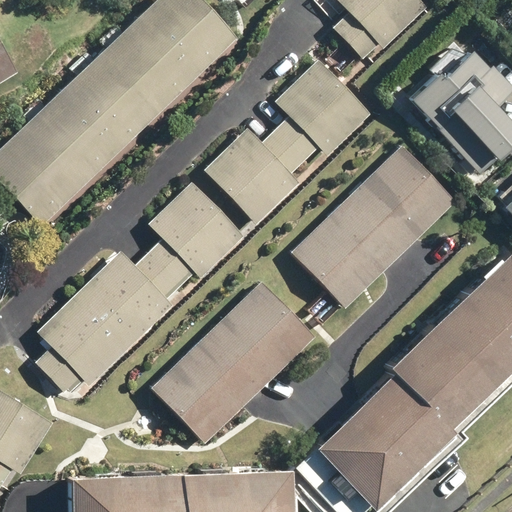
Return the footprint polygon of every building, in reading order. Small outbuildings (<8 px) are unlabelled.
[(148,0),(0,143),(0,187),(38,226),(234,37),(198,0),(148,0)] [(424,7),(416,0),(332,0),(344,12),(328,27),(358,59),(374,45),(379,49),(424,7)] [(504,88),(466,48),(435,78),(429,71),(400,98),(424,124),(438,111),(486,162),(511,137),(511,127),(489,103),(504,88)] [(0,80),(14,72),(0,50),(0,80)] [(244,127),(199,169),(252,225),(297,183),(287,173),(315,147),(323,156),(368,114),(315,58),(270,101),(284,116),(257,141),(244,127)] [(286,252),(341,308),(453,200),(399,144),(286,252)] [(511,177),(487,201),(511,228),(511,177)] [(80,380),(86,386),(170,304),(165,299),(191,273),(197,279),(241,236),(187,181),(143,223),(158,238),(131,264),(117,250),(32,331),(47,346),(31,361),(61,393),(64,390),(67,393),(80,380)] [(387,373),(308,447),(368,510),(450,433),(444,427),(511,362),(511,261),(503,251),(381,366),(387,373)] [(147,388),(201,444),(312,336),(257,280),(147,388)] [(0,485),(10,470),(17,474),(49,423),(0,391),(0,485)] [(64,476),(65,511),(287,511),(286,470),(64,476)]
